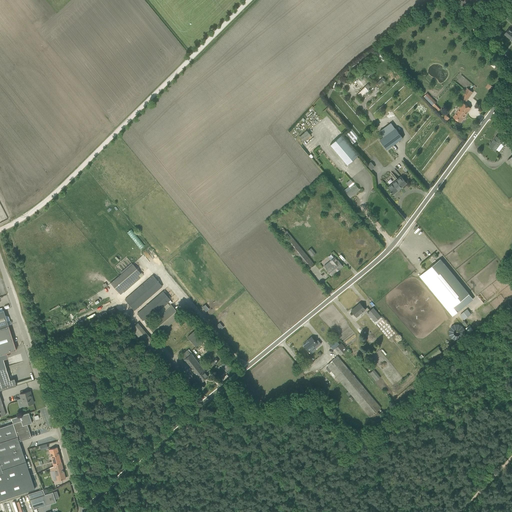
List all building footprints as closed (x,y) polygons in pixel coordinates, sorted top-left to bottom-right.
[(506,18),(511,11),(507,7),(502,14),(506,18)] [(360,97),(365,92),(367,94),(370,91),(367,89),(370,87),(367,84),(357,94),(360,97)] [(468,88),(461,97),(466,101),(473,92),(468,88)] [(427,93),(424,96),(438,111),(440,109),(435,104),(437,102),(427,93)] [(454,117),(460,122),(471,108),(464,103),(454,117)] [(387,150),(403,138),(396,128),(380,140),(387,150)] [(307,130),(299,137),(304,142),(311,135),(307,130)] [(330,145),(347,165),(358,156),(340,136),(330,145)] [(489,145),(495,150),(502,141),(496,136),(489,145)] [(371,170),(375,166),(370,161),(367,165),(371,170)] [(401,188),(407,183),(401,176),(388,187),(391,191),(391,192),(391,193),(392,192),(394,194),(394,193),(401,187),(401,188)] [(350,186),(345,191),(350,197),(359,190),(355,185),(354,186),(352,183),(353,182),(351,180),(346,183),(350,186)] [(279,233),(281,235),(280,236),(307,269),(314,264),(286,231),(284,229),(279,233)] [(307,251),(312,257),(316,254),(311,248),(307,251)] [(331,275),(342,266),(337,260),(337,261),(334,257),(324,266),(327,269),(326,269),(331,275)] [(440,259),(421,275),(454,315),(464,306),(460,301),(469,293),(440,259)] [(133,264),(111,283),(118,292),(121,290),(124,292),(140,278),(138,276),(141,273),(133,264)] [(153,275),(125,300),(134,310),(162,286),(153,275)] [(170,299),(163,291),(137,314),(143,320),(144,319),(145,321),(147,319),(170,299)] [(360,303),(351,311),(356,317),(365,309),(360,303)] [(172,306),(148,327),(156,336),(180,315),(172,306)] [(381,317),(376,312),(373,308),(367,313),(370,317),(375,322),(381,317)] [(464,320),(472,315),(468,309),(460,314),(464,320)] [(0,328),(8,326),(4,310),(0,311),(0,328)] [(344,318),(333,326),(339,333),(343,330),(340,327),(347,321),(344,318)] [(132,327),(131,328),(153,355),(157,353),(160,350),(138,323),(132,327)] [(0,354),(16,350),(8,326),(0,328),(0,354)] [(206,338),(197,328),(187,336),(196,346),(206,338)] [(303,344),(302,345),(308,351),(314,346),(316,348),(321,344),(318,340),(315,342),(311,337),(308,340),(308,341),(303,345),(303,344)] [(336,337),(328,343),(333,349),(335,348),(341,355),(342,354),(347,350),(346,348),(341,343),(336,337)] [(201,382),(208,377),(191,353),(191,354),(188,350),(181,355),(201,382)] [(328,367),(326,369),(330,373),(331,371),(348,391),(346,393),(348,396),(350,394),(352,395),(370,417),(371,416),(374,420),(383,412),(380,409),(381,408),(381,407),(370,394),(341,360),(338,356),(326,365),(328,367)] [(0,390),(16,385),(15,381),(13,381),(13,379),(10,380),(7,371),(7,372),(7,373),(1,374),(0,371),(0,368),(1,369),(0,365),(0,390)] [(369,373),(376,381),(380,377),(374,369),(369,373)] [(29,391),(20,394),(21,399),(23,399),(25,406),(33,403),(32,399),(31,399),(29,391)] [(29,413),(11,419),(13,423),(0,427),(0,500),(2,500),(35,489),(19,441),(31,437),(27,424),(32,423),(30,417),(29,413)] [(53,464),(61,462),(57,447),(49,449),(53,464)] [(53,464),(54,466),(50,468),(51,472),(54,471),(56,481),(65,478),(61,462),(53,464)] [(28,494),(33,509),(56,502),(53,492),(44,495),(43,489),(28,494)]
